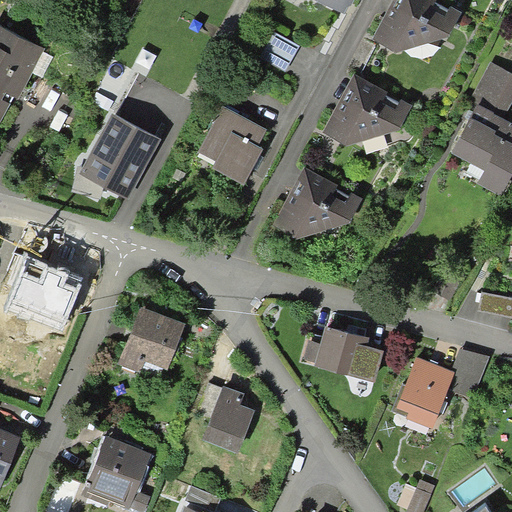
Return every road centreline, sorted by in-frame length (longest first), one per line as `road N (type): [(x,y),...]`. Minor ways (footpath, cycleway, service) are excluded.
road 1 (residential): [(232,277),(376,0)]
road 2 (residential): [(511,349),(232,277)]
road 3 (residential): [(27,511),(129,246)]
road 4 (residential): [(186,267),(313,432)]
road 5 (residential): [(129,246),(0,206)]
